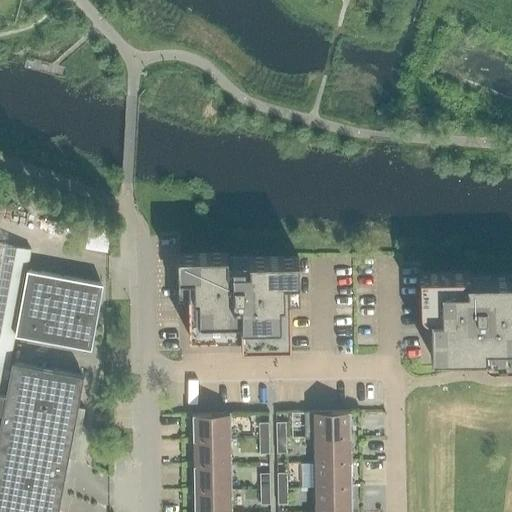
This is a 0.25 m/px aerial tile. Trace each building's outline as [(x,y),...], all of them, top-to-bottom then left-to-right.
[(93,212),(89,243),(111,246),(115,215),(93,212)] [(0,511),(57,511),(67,459),(75,460),(84,409),(77,407),(83,376),(9,362),(30,249),(0,243),(0,511)] [(177,254),(177,277),(178,295),(187,295),(187,336),(240,335),(240,344),(287,343),(290,343),(289,298),(299,297),(298,257),(227,258),(227,253),(177,254)] [(99,283),(30,270),(18,334),(88,347),(99,283)] [(421,312),(424,315),(425,316),(426,316),(428,317),(429,317),(430,356),(482,355),(482,357),(483,359),(484,361),(485,363),(487,364),(488,364),(490,365),(492,365),(511,364),(511,277),(469,279),(468,274),(419,275),(419,307),(421,312)] [(304,411),(304,437),(350,436),(350,410),(304,411)] [(192,414),(192,439),(230,439),(229,413),(192,414)] [(258,423),(259,438),(269,438),(268,422),(258,423)] [(276,422),(276,438),(286,438),(286,422),(276,422)] [(350,436),(304,437),(304,438),(313,438),(313,462),(351,462),(350,436)] [(269,438),(259,438),(259,454),(269,454),(269,438)] [(286,438),(276,438),(276,453),(286,453),(286,438)] [(230,439),(192,439),(193,465),(230,464),(230,439)] [(351,462),(313,462),(314,488),(351,487),(351,462)] [(230,464),(193,465),(193,490),(231,489),(230,464)] [(259,473),(260,489),(270,489),(269,473),(259,473)] [(277,488),(287,488),(287,473),(277,473),(277,488)] [(351,511),(351,487),(314,488),(314,511),(351,511)] [(287,488),(277,488),(277,504),(287,504),(287,488)] [(231,511),(231,489),(193,490),(193,511),(231,511)] [(270,489),(260,489),(260,504),(270,504),(270,489)]
